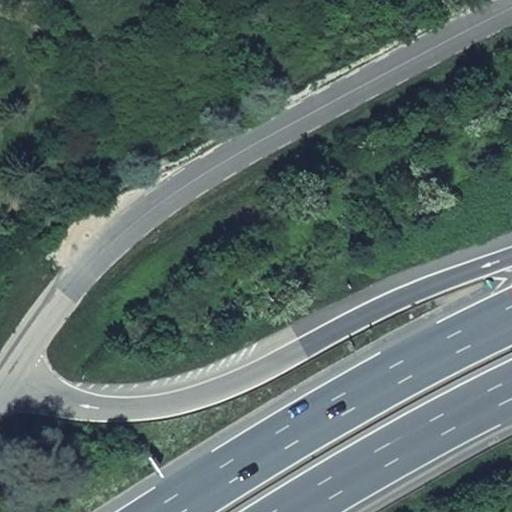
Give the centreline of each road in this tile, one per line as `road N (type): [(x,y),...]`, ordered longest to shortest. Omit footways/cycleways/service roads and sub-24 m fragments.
road 1 (unclassified): [(6,376),(71,285),(188,184),(511,7)]
road 2 (trunk): [(511,257),(374,308),(211,391),(154,405),(93,406),(6,376)]
road 3 (trunk): [(511,315),(405,368),(166,511)]
road 4 (trunk): [(289,511),(511,389)]
